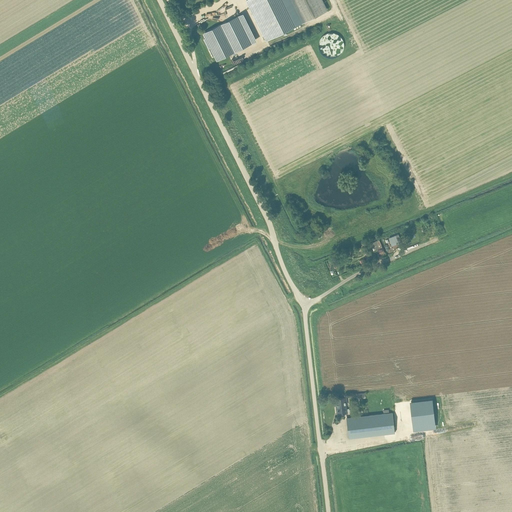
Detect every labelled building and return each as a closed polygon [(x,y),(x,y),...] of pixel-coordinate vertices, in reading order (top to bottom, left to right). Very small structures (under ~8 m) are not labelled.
[(290,0),(246,0),(267,40),(302,23),(290,0)] [(217,60),(252,43),(238,16),(208,31),(204,33),(206,38),(204,39),(209,48),(211,47),(217,60)] [(430,225),(419,230),(422,238),(427,236),(427,237),(429,236),(429,235),(433,233),(430,225)] [(399,234),(389,238),(391,244),(398,241),(399,243),(402,242),(399,234)] [(385,252),(379,240),(368,245),(370,249),(375,247),(376,251),(378,250),(380,255),(385,252)] [(347,413),(346,404),(347,404),(346,397),(335,399),(336,407),(338,407),(338,413),(337,413),(337,414),(347,413)] [(433,399),(411,401),(414,426),(435,423),(433,399)] [(349,438),(354,437),(395,433),(393,412),(347,418),(349,438)]
